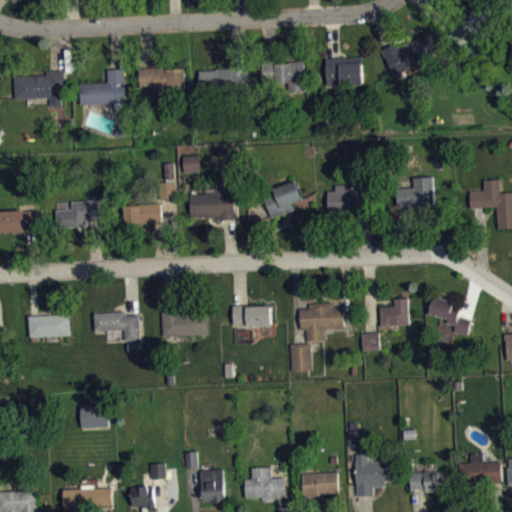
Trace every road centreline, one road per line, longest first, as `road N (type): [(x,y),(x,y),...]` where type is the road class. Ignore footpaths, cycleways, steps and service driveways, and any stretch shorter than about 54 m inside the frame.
road 1 (residential): [(0,271),(430,251),(511,296)]
road 2 (residential): [(0,23),(46,28),(340,15),(391,0)]
